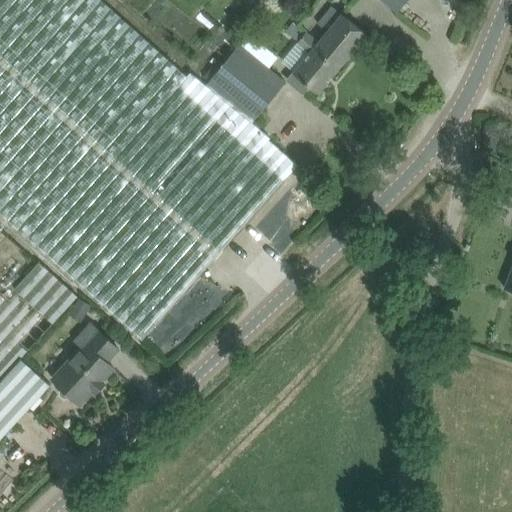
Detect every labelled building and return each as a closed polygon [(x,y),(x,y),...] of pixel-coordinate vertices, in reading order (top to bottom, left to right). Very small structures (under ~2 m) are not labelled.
[(285,82),(270,69),(240,43),(204,83),(189,70),(184,76),(98,0),(0,0),(0,213),(126,327),(141,340),(297,165),(268,139),(269,137),(252,123),(285,82)] [(382,0),(396,11),(405,0),(382,0)] [(292,72),(285,80),(303,94),(309,86),(318,93),(342,64),(366,34),(340,13),(335,19),(326,11),(316,23),(325,30),(317,40),(305,31),(304,32),(296,41),(308,51),(307,53),(291,72),(292,72)] [(77,296),(62,283),(0,225),(0,439),(51,385),(21,358),(77,296)] [(78,298),(68,314),(78,321),(89,305),(78,298)] [(52,379),(80,405),(92,391),(95,394),(104,383),(101,381),(114,368),(106,361),(118,349),(91,323),(75,341),(81,347),(52,379)]
